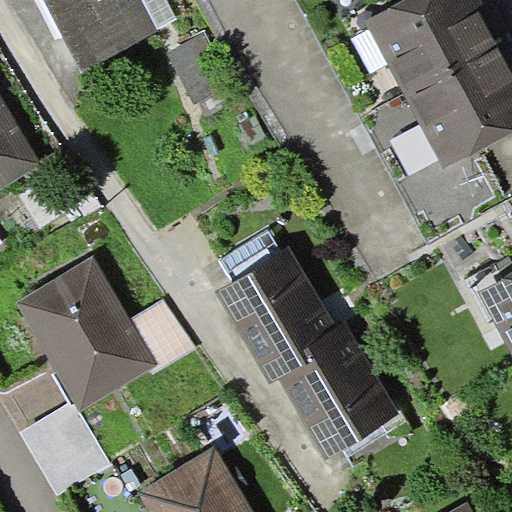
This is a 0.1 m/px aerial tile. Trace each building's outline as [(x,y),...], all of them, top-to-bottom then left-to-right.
[(43,0),(81,71),(158,31),(157,29),(141,0),(43,0)] [(141,0),(157,29),(177,18),(167,0),(141,0)] [(481,0),(406,0),(366,22),(405,95),(504,42),(481,0)] [(232,85),(204,32),(166,52),(194,104),(232,85)] [(511,130),(511,57),(504,42),(405,95),(444,167),(511,130)] [(0,190),(43,164),(0,94),(0,190)] [(232,280),(281,250),(268,230),(220,260),(232,280)] [(270,384),(278,379),(310,360),(303,348),(338,327),(290,245),(281,250),(232,280),(214,290),(270,384)] [(74,400),(80,410),(150,369),(157,365),(128,320),(93,257),(16,302),(74,400)] [(511,273),(479,291),(511,352),(511,273)] [(164,298),(128,320),(157,365),(150,369),(154,375),(196,349),(164,298)] [(310,360),(278,379),(326,460),(401,416),(345,322),(338,327),(303,348),(310,360)] [(19,431),(56,495),(111,464),(80,410),(74,400),(19,431)] [(254,511),(216,447),(138,492),(149,511),(254,511)] [(449,511),(471,511),(466,502),(449,511)]
